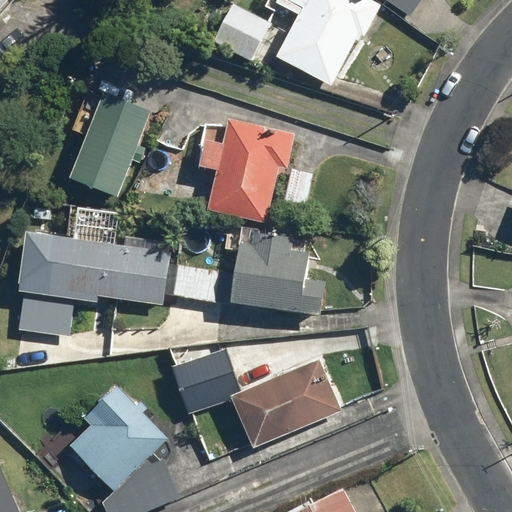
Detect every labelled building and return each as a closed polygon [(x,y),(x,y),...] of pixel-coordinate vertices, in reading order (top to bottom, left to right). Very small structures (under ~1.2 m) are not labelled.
[(0,0),(0,18),(18,0),(0,0)] [(383,5),(372,0),(273,0),(297,11),(276,58),(335,84),(358,33),(368,38),(383,5)] [(273,25),(236,5),(217,41),(253,60),(273,25)] [(154,107),(109,90),(76,178),(122,195),(154,107)] [(298,133),(234,120),(229,144),(205,140),(199,168),(221,173),(214,209),(269,220),(280,167),(291,169),(298,133)] [(118,244),(122,212),(82,207),(78,239),(27,233),(20,291),(28,292),(23,332),(72,338),(76,303),(100,306),(101,297),(168,305),(175,252),(118,244)] [(292,235),(243,231),(237,307),(328,314),(330,285),(308,283),(310,252),(290,251),(292,235)] [(236,399),(257,449),(345,411),(322,359),(242,394),(223,351),(175,372),(194,417),(236,399)] [(171,439),(115,390),(90,416),(96,422),(71,450),(95,472),(117,491),(106,501),(110,511),(148,511),(181,501),(162,448),(171,439)] [(0,511),(19,511),(0,462),(0,511)] [(357,511),(343,487),(302,511),(357,511)]
